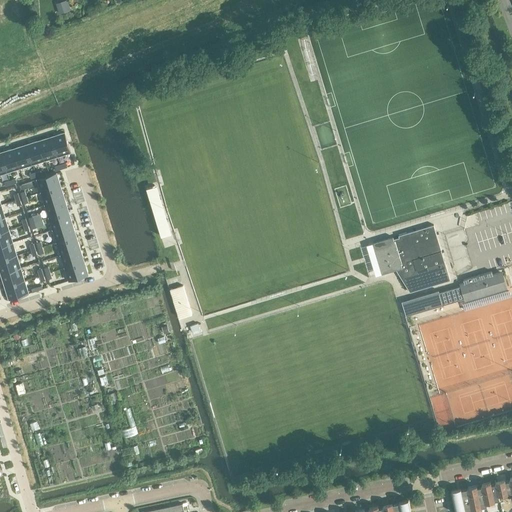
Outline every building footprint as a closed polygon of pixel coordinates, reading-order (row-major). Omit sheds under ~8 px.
[(0,0),(0,22),(1,22),(11,19),(12,23),(13,23),(19,21),(20,20),(12,0),(0,0)] [(59,14),(70,10),(66,0),(65,0),(56,3),(59,14)] [(64,132),(51,136),(58,155),(71,151),(64,132)] [(51,136),(39,140),(45,159),(58,155),(51,136)] [(39,140),(26,144),(33,163),(45,159),(39,140)] [(26,144),(14,148),(20,167),(33,163),(26,144)] [(14,148),(1,152),(7,171),(20,167),(14,148)] [(57,173),(38,179),(42,192),(61,186),(57,173)] [(61,186),(42,192),(46,204),(65,198),(61,186)] [(158,186),(148,189),(162,237),(172,234),(158,186)] [(65,198),(46,204),(49,217),(69,211),(65,198)] [(69,211),(49,217),(53,230),(73,224),(69,211)] [(5,217),(0,218),(0,232),(9,229),(5,217)] [(73,224),(53,230),(57,242),(77,236),(73,224)] [(410,292),(451,280),(445,261),(442,251),(434,225),(399,236),(399,237),(394,239),(393,237),(373,243),(382,274),(397,270),(410,292)] [(9,229),(0,232),(0,246),(13,242),(9,229)] [(77,236),(57,242),(61,255),(81,249),(77,236)] [(13,242),(0,246),(0,259),(17,255),(13,242)] [(81,249),(61,255),(65,267),(85,261),(81,249)] [(17,255),(0,259),(0,270),(1,273),(21,267),(17,255)] [(85,261),(65,267),(69,281),(89,275),(85,261)] [(21,267),(1,273),(5,286),(25,280),(21,267)] [(462,286),(439,292),(443,305),(465,298),(466,299),(506,287),(502,273),(493,275),(492,271),(463,280),(465,284),(461,285),(462,286)] [(25,280),(5,286),(9,299),(29,293),(25,280)] [(172,288),(170,289),(179,319),(181,318),(193,314),(183,285),(172,288)] [(439,290),(402,301),(406,316),(443,305),(439,292),(439,290)] [(198,323),(190,326),(192,332),(200,329),(198,323)] [(505,479),(496,481),(497,483),(500,499),(511,497),(511,496),(511,484),(511,480),(505,481),(505,479)] [(491,482),(482,484),(483,486),(487,503),(495,502),(495,500),(500,499),(497,483),(491,484),(491,482)] [(477,485),(468,487),(469,488),(473,509),(473,510),(482,508),(482,507),(487,506),(487,503),(483,486),(477,487),(477,485)] [(461,488),(452,490),(456,511),(463,511),(466,511),(466,510),(473,509),(469,488),(461,489),(461,488)] [(400,503),(393,504),(394,511),(411,511),(409,499),(399,501),(400,503)] [(163,507),(164,511),(181,511),(182,511),(184,511),(183,503),(163,507)] [(384,507),(379,508),(379,511),(394,511),(393,504),(392,503),(384,505),(384,507)]
